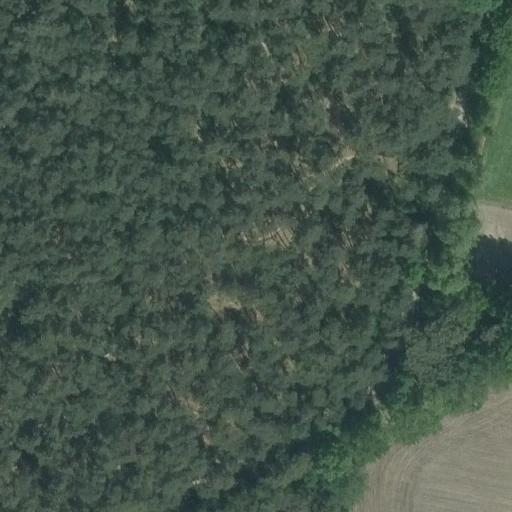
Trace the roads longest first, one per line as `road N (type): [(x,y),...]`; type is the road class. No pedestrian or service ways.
road 1 (track): [(488,0),(388,385),(130,511)]
road 2 (track): [(73,511),(56,0)]
